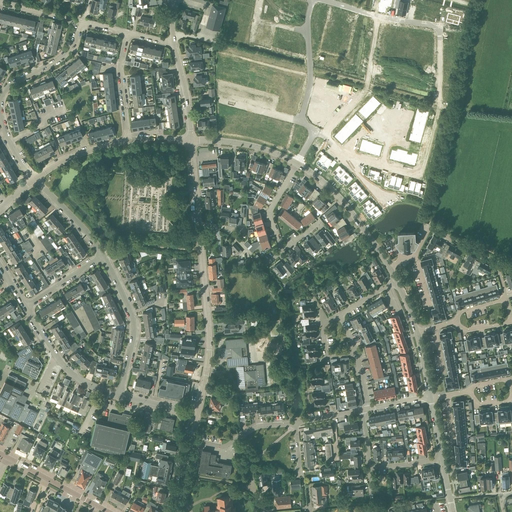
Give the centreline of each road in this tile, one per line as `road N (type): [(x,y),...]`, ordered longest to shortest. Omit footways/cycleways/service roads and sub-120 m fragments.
road 1 (tertiary): [(197,413),(208,328),(191,139)]
road 2 (residential): [(382,165),(420,176),(439,105),(439,26),(378,17)]
road 3 (residential): [(389,267),(414,255),(429,227),(496,263),(506,299)]
road 4 (residential): [(119,395),(133,318),(101,253)]
road 5 (residential): [(389,267),(339,198),(297,163)]
road 6 (residential): [(378,17),(363,93),(324,136)]
road 7 (residential): [(119,395),(77,380),(24,307)]
road 8 (track): [(336,76),(216,43)]
road 9 (tertiary): [(107,511),(0,452)]
